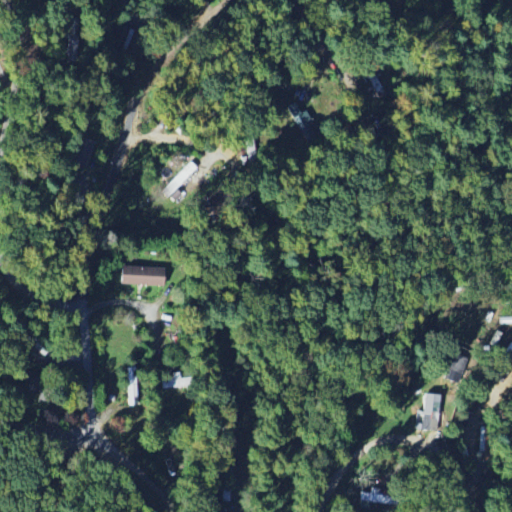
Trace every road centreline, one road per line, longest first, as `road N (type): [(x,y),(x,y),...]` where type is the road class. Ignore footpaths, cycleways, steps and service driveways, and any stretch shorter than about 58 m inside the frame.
road 1 (residential): [(511,421),(504,511),(456,498),(440,463),(416,445),(363,449),(315,511),(92,441),(82,255),(92,210),(135,99),(158,63),(222,0)]
road 2 (residential): [(84,309),(30,298),(0,261),(16,71),(37,0)]
road 3 (residential): [(269,269),(257,205),(226,156),(189,143),(121,138)]
road 4 (residential): [(462,290),(393,381),(385,444)]
road 5 (residential): [(470,0),(504,40),(494,108),(511,138)]
road 6 (residential): [(285,0),(372,114)]
road 7 (residential): [(160,366),(146,316),(132,301),(84,309)]
